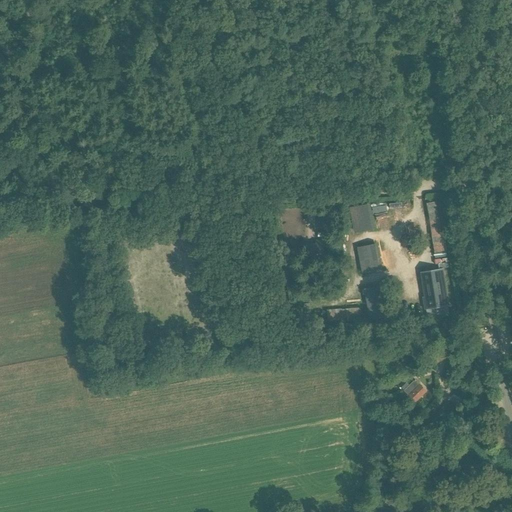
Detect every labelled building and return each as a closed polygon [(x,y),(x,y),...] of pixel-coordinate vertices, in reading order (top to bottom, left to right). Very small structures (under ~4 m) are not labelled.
[(435,253),(447,251),(444,233),(441,234),(432,235),(435,253)] [(324,256),(324,240),(316,240),(315,244),(308,243),(307,257),(316,258),(316,256),(324,256)] [(421,274),(428,309),(446,306),(440,271),(421,274)] [(439,346),(453,344),(451,334),(438,336),(439,346)] [(435,363),(456,360),(454,352),(433,355),(435,363)] [(420,385),(414,380),(404,391),(415,402),(426,391),(420,385)]
